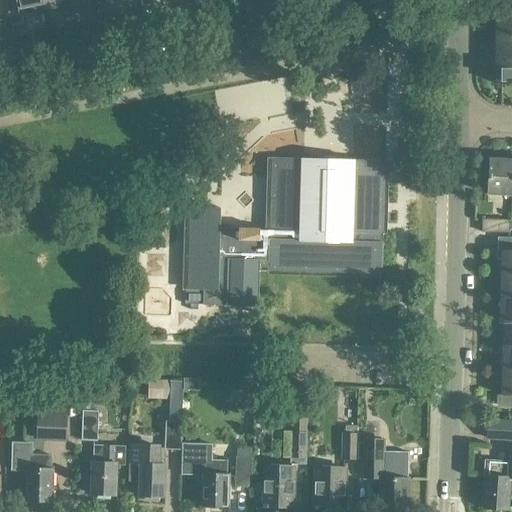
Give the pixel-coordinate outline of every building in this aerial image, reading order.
[(21,14),(47,10),(45,0),(11,0),(13,7),(19,5),(21,14)] [(45,0),(47,10),(72,5),(74,14),(92,11),(89,0),(45,0)] [(274,16),(271,0),(259,0),(263,18),(274,16)] [(282,0),(271,0),(274,16),(285,14),(282,0)] [(511,0),(509,0),(510,11),(496,11),(496,36),(511,35),(511,0)] [(197,4),(185,6),(190,32),(202,29),(197,4)] [(175,8),(179,34),(190,32),(185,6),(175,8)] [(495,60),(511,60),(511,35),(496,36),(495,60)] [(20,37),(9,39),(14,65),(25,63),(20,37)] [(9,39),(0,41),(0,54),(7,89),(18,86),(14,65),(9,39)] [(100,78),(94,47),(77,50),(82,81),(100,78)] [(511,60),(495,60),(495,85),(511,85),(511,60)] [(269,95),(270,111),(303,110),(302,93),(269,95)] [(189,206),(187,289),(207,289),(207,304),(259,305),(260,269),(382,273),(383,243),(383,238),(384,201),(384,195),(385,161),(342,160),(333,160),(334,150),(323,149),(323,160),(303,159),(271,158),(270,195),(269,228),(238,227),(232,227),(220,227),(221,207),(189,206)] [(487,195),(511,196),(511,193),(511,182),(511,160),(489,159),(487,195)] [(509,233),(509,221),(482,220),(481,233),(509,233)] [(511,275),(511,250),(502,250),(501,275),(511,275)] [(511,275),(501,275),(500,299),(511,299),(511,275)] [(198,303),(207,304),(207,289),(187,289),(186,303),(190,303),(190,309),(198,309),(198,303)] [(511,299),(500,299),(500,324),(504,324),(504,323),(511,323),(511,299)] [(511,323),(504,323),(504,324),(503,348),(511,347),(511,323)] [(511,347),(503,348),(503,371),(511,371),(511,347)] [(502,397),(511,396),(511,371),(503,371),(502,397)] [(255,375),(232,375),(231,389),(254,390),(255,375)] [(169,380),(168,403),(182,403),(183,381),(169,380)] [(37,441),(67,443),(68,414),(38,412),(37,441)] [(82,412),(81,442),(97,443),(98,412),(82,412)] [(511,423),(489,421),(488,439),(511,441),(511,423)] [(182,422),(165,422),(165,450),(182,451),(182,444),(182,422)] [(292,434),(292,458),(306,458),(306,434),(292,434)] [(357,435),(342,435),(342,459),(356,459),(356,443),(357,435)] [(383,442),(364,441),(364,444),(364,459),(363,478),(380,479),(380,495),(381,495),(381,511),(388,511),(405,511),(406,500),(407,500),(408,480),(407,480),(408,456),(404,452),(397,452),(393,455),(393,459),(382,459),(383,442)] [(356,459),(364,459),(364,444),(356,443),(356,459)] [(182,444),(182,451),(181,475),(203,475),(202,490),(204,490),(203,507),(228,507),(229,475),(227,475),(227,461),(211,461),(212,445),(182,444)] [(159,448),(132,446),(130,481),(140,481),(140,497),(145,497),(145,501),(158,502),(158,498),(164,498),(165,466),(158,466),(159,448)] [(125,466),(126,449),(102,448),(102,457),(93,457),(93,463),(92,463),(91,495),(97,496),(96,500),(111,500),(111,496),(116,496),(117,466),(125,466)] [(511,451),(510,451),(509,464),(486,462),(484,477),(485,477),(483,509),(508,511),(510,480),(511,479),(511,451)] [(28,470),(27,501),(51,503),(52,471),(51,470),(52,456),(30,455),(29,470),(28,470)] [(293,507),(294,468),(265,467),(264,505),(263,505),(263,509),(268,509),(268,507),(293,507)] [(345,469),(316,468),(315,507),(314,507),(314,510),(319,510),(319,508),(344,508),(345,469)]
